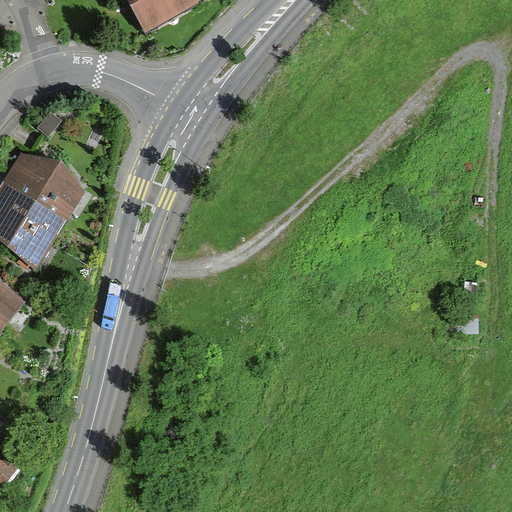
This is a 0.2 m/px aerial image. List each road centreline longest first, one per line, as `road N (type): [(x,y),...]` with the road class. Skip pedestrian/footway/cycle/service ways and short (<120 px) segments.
road 1 (track): [(130,270),(185,272),(252,252),(472,48),(499,64),(493,293)]
road 2 (secondary): [(65,511),(130,270)]
road 3 (secondary): [(176,106),(135,188),(125,230),(130,270)]
road 4 (secondary): [(130,270),(205,123)]
road 5 (secondary): [(205,123),(304,0)]
road 6 (secondary): [(271,0),(176,106)]
road 7 (residential): [(176,106),(100,71),(49,72)]
